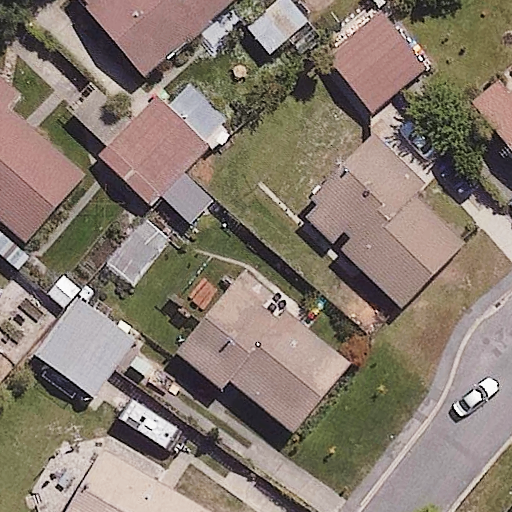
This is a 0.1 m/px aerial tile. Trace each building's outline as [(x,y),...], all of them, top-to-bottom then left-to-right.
[(89,0),(146,67),(227,0),(89,0)] [(306,18),(289,0),(281,0),(251,30),(271,51),(306,18)] [(378,10),(330,55),(375,104),(423,59),(378,10)] [(0,73),(0,210),(29,236),(97,159),(0,73)] [(164,95),(209,143),(231,122),(186,74),(164,95)] [(511,86),(502,75),(476,96),(511,140),(511,86)] [(209,143),(164,95),(132,125),(91,82),(68,103),(109,146),(101,154),(147,202),(209,143)] [(354,128),(289,198),(404,303),(468,233),(354,128)] [(0,223),(0,251),(17,267),(31,251),(0,223)] [(42,254),(25,273),(61,304),(78,285),(42,254)] [(245,270),(178,352),(223,389),(232,378),(294,428),(352,357),(245,270)] [(136,336),(77,295),(39,350),(98,391),(136,336)] [(226,511),(101,441),(61,511),(226,511)]
